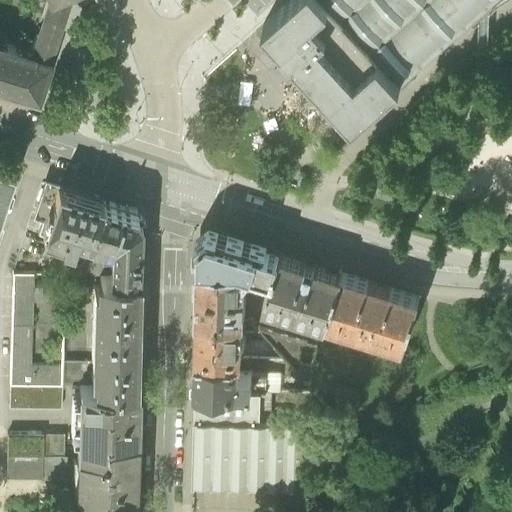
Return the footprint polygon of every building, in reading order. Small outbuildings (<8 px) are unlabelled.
[(51,0),(48,0),(31,50),(51,56),(70,0),(55,0),(52,2),(51,0)] [(485,0),(288,0),(264,23),(352,120),(485,0)] [(31,50),(0,39),(0,82),(1,83),(38,95),(51,56),(31,50)] [(0,213),(14,172),(0,167),(0,213)] [(102,200),(63,187),(58,202),(52,213),(45,234),(70,242),(76,225),(93,231),(102,200)] [(136,211),(102,200),(93,231),(89,241),(102,245),(104,238),(112,241),(111,276),(138,277),(140,217),(136,211)] [(199,257),(199,262),(237,263),(252,268),(272,276),(278,255),(265,251),(266,246),(209,228),(194,238),(194,257),(199,257)] [(340,275),(278,255),(272,276),(263,304),(324,325),(340,275)] [(199,262),(198,316),(242,317),(244,317),(245,277),(252,268),(237,263),(199,262)] [(9,386),(61,386),(62,367),(29,366),(30,301),(41,301),(42,287),(31,286),(31,273),(12,272),(9,386)] [(96,378),(96,387),(135,388),(138,277),(111,276),(99,275),(99,286),(94,286),(91,363),(91,378),(96,378)] [(418,300),(340,275),(324,325),(402,351),(418,300)] [(198,316),(196,356),(239,358),(241,358),(242,317),(198,316)] [(196,356),(195,388),(266,390),(266,374),(241,373),(238,370),(239,358),(196,356)] [(62,386),(79,387),(96,387),(96,378),(91,378),(91,363),(62,364),(62,367),(61,386),(62,386)] [(9,386),(9,409),(61,410),(62,386),(61,386),(9,386)] [(79,387),(78,452),(103,453),(103,437),(134,437),(135,388),(96,387),(79,387)] [(266,390),(195,388),(193,484),(300,487),(305,487),(305,456),(306,422),(270,421),(271,390),(266,390)] [(64,437),(8,436),(7,479),(63,480),(64,437)] [(76,498),(93,498),(98,493),(132,493),(134,437),(103,437),(103,453),(78,452),(76,498)] [(131,511),(132,493),(98,493),(93,498),(88,508),(94,511),(131,511)]
